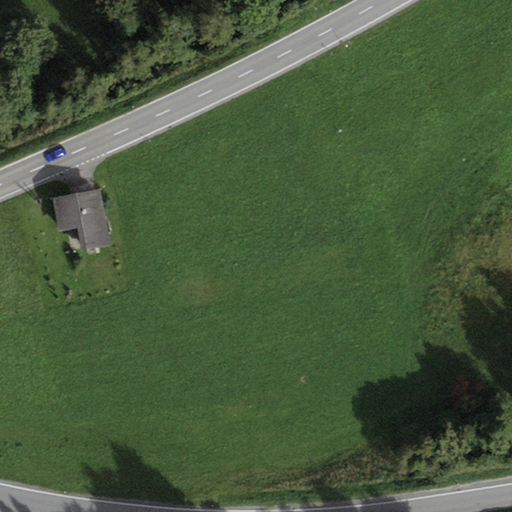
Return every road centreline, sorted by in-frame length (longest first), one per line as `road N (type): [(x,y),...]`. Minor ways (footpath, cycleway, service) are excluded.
road 1 (tertiary): [(0,188),(216,90),(386,0)]
road 2 (unclassified): [(393,511),(511,495)]
